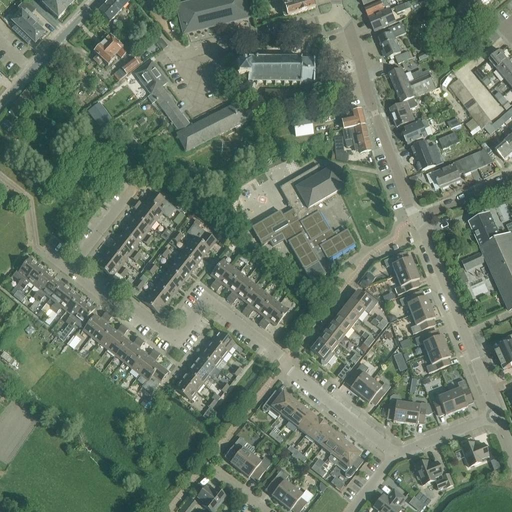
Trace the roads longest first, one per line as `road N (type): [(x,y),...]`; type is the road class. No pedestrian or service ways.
road 1 (residential): [(394,452),(205,303),(174,340),(69,270),(132,189)]
road 2 (residential): [(340,13),(182,54),(134,0)]
road 3 (unclassified): [(415,221),(340,13)]
road 4 (unclassified): [(487,394),(415,221)]
road 5 (tertiary): [(0,109),(99,0)]
